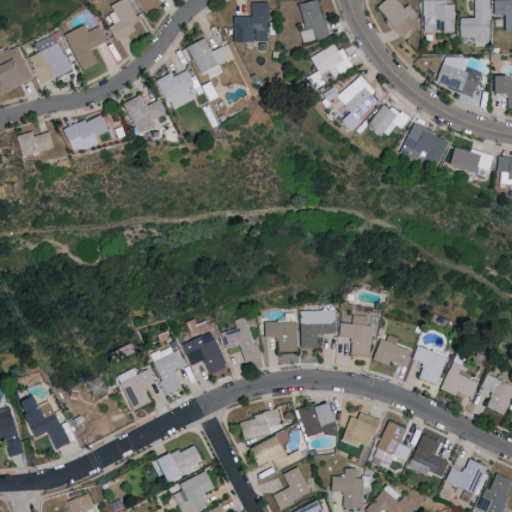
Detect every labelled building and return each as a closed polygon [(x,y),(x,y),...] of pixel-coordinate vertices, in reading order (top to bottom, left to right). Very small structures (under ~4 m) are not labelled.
[(114,22),(106,25),(113,40),(133,30),(130,23),(136,20),(126,0),(115,0),(106,5),(114,22)] [(134,0),(140,13),(161,3),(159,0),(134,0)] [(302,29),(298,30),(300,41),(325,36),(317,0),(307,0),(297,2),(302,29)] [(405,3),(401,7),(395,0),(380,0),(373,6),(400,36),(419,19),(405,3)] [(421,0),(422,31),(452,30),(451,0),(421,0)] [(457,36),(472,37),(471,45),(486,45),(486,0),(471,0),(471,17),(458,17),(457,36)] [(511,0),(490,0),(491,14),(501,14),(502,31),(511,30),(511,0)] [(231,41),(266,40),(265,1),(249,1),(249,15),(231,16),(231,41)] [(94,61),(88,48),(105,40),(98,25),(85,31),(82,24),(62,33),(79,68),(94,61)] [(26,56),(38,82),(69,69),(53,33),(33,42),(37,51),(26,56)] [(185,46),(199,73),(228,58),(221,45),(211,50),(204,37),(185,46)] [(336,41),(308,55),(316,73),(334,65),(338,72),(349,67),(336,41)] [(0,86),(0,90),(31,78),(16,44),(6,49),(0,49),(0,86)] [(155,79),(169,109),(192,98),(187,87),(193,84),(186,68),(171,75),(170,72),(155,79)] [(511,79),(504,79),(504,75),(489,74),(489,92),(505,92),(505,107),(511,107),(511,79)] [(339,120),(348,130),(360,120),(358,116),(379,98),(359,75),(335,96),(348,111),(339,120)] [(136,132),(154,123),(152,119),(164,112),(157,99),(144,105),(138,93),(121,102),(136,132)] [(406,116),(380,102),(366,126),(386,136),(393,123),(400,127),(406,116)] [(105,131),(98,113),(60,129),(70,153),(92,143),(89,137),(105,131)] [(445,139),(411,123),(397,152),(414,160),(415,156),(434,164),(445,139)] [(13,134),(18,155),(51,146),(47,130),(31,135),(29,130),(13,134)] [(474,166),(487,169),(490,154),(451,145),(447,165),(473,171),(474,166)] [(496,183),(511,183),(511,158),(497,158),(496,183)] [(334,309),(299,310),(300,347),(316,347),(315,332),(334,332),(334,309)] [(337,336),(349,337),(348,353),(367,355),(371,325),(365,324),(366,316),(352,314),(351,323),(339,322),(337,336)] [(224,349),(236,345),(242,362),(258,357),(244,316),(232,320),(235,327),(219,332),(224,349)] [(296,350),(295,320),(261,321),(262,336),(275,335),(276,351),(296,350)] [(225,365),(209,330),(180,343),(190,364),(201,359),(208,373),(225,365)] [(387,360),(403,365),(408,349),(394,345),(396,337),(386,334),(384,341),(378,339),(371,359),(386,364),(387,360)] [(444,355),(414,345),(410,359),(421,363),(415,378),(434,384),(444,355)] [(179,387),(171,369),(183,364),(177,350),(170,353),(167,346),(148,354),(164,393),(179,387)] [(470,397),(476,381),(455,373),(459,364),(449,360),(437,389),(453,394),(454,390),(470,397)] [(114,375),(130,409),(148,401),(141,387),(152,382),(145,368),(134,373),(131,367),(114,375)] [(490,392),(484,406),(503,414),(511,393),(511,384),(485,373),(479,387),(490,392)] [(296,409),(304,436),(322,431),(324,435),(334,432),(325,400),(296,409)] [(8,455),(23,450),(7,405),(0,407),(0,412),(1,416),(0,416),(0,439),(2,439),(8,455)] [(280,429),(275,410),(236,419),(240,439),(280,429)] [(355,418),(348,416),(339,438),(355,444),(356,440),(368,445),(378,419),(357,411),(355,418)] [(404,462),(410,447),(399,442),(405,429),(386,420),(374,447),(380,449),(380,451),(404,462)] [(255,466),(270,458),(275,469),(300,456),(296,449),(283,455),(278,444),(287,440),(282,431),(246,448),(255,466)] [(409,463),(440,476),(447,461),(430,453),(436,440),(421,434),(409,463)] [(152,459),(162,482),(190,470),(189,465),(199,461),(191,443),(152,459)] [(485,466),(467,458),(461,472),(449,466),(443,481),(474,493),(485,466)] [(178,511),(186,511),(205,505),(200,493),(212,489),(204,471),(177,482),(180,489),(171,493),(178,511)] [(475,508),(478,509),(476,511),(499,511),(511,481),(511,479),(495,472),(489,488),(484,486),(475,508)] [(386,511),(406,511),(412,505),(399,494),(399,495),(384,483),(365,507),(370,511),(379,511),(382,508),(386,511)] [(92,511),(87,493),(64,500),(67,511),(92,511)] [(318,511),(313,500),(290,510),(290,511),(318,511)] [(224,511),(220,503),(204,510),(204,511),(224,511)]
